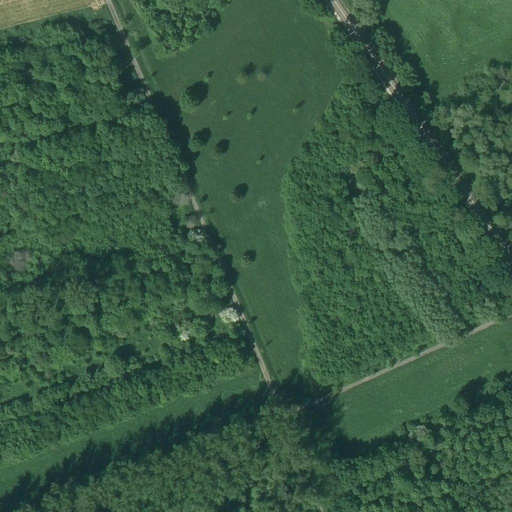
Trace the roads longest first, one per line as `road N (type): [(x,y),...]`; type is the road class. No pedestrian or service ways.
road 1 (track): [(284,415),(107,0)]
road 2 (track): [(511,315),(284,415)]
